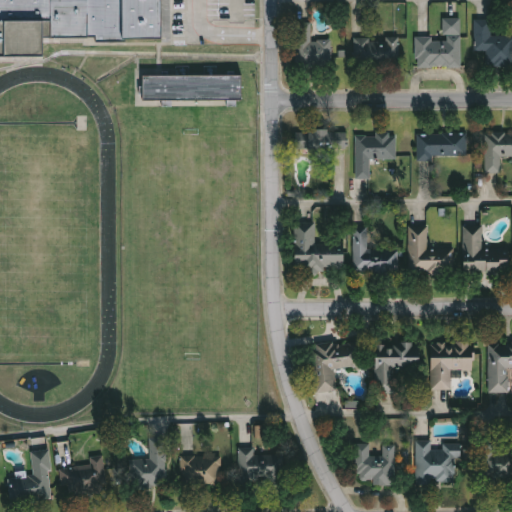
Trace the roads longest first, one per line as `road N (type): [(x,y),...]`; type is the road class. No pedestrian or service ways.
road 1 (residential): [(274,0),(279,335),(298,408),(347,511)]
road 2 (residential): [(274,104),(511,107)]
road 3 (residential): [(511,312),(277,315)]
